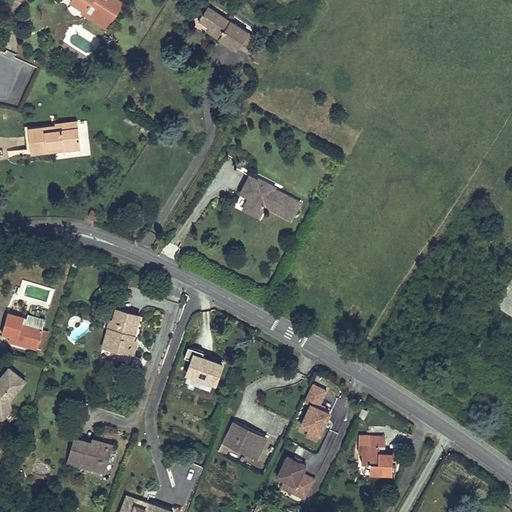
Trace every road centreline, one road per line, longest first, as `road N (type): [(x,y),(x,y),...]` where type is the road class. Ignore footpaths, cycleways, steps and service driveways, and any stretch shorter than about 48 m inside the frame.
road 1 (tertiary): [(0,237),(79,234),(182,275),(348,367),(511,476)]
road 2 (track): [(511,112),(348,367)]
